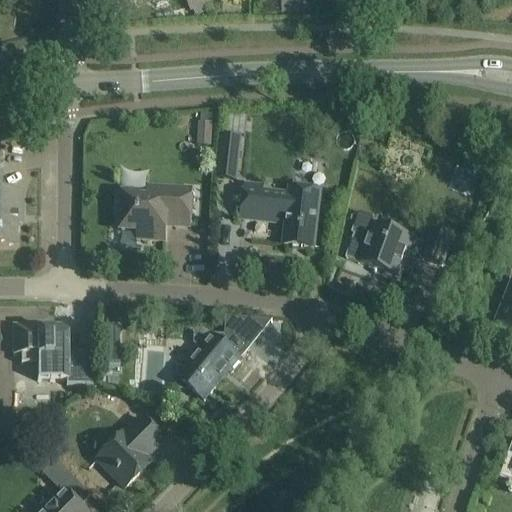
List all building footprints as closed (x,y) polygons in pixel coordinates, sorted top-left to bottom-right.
[(105,0),(92,0),(93,13),(106,12),(105,0)] [(215,3),(213,0),(185,0),(192,13),(215,3)] [(310,0),(282,0),(283,12),(311,11),(310,0)] [(198,124),(197,146),(210,147),(212,125),(212,116),(201,116),(201,125),(198,124)] [(221,137),(216,179),(235,181),(239,139),(221,137)] [(501,154),(511,159),(511,157),(511,145),(506,143),(501,154)] [(314,252),(320,195),(288,192),(287,196),(263,193),(264,189),(245,187),(242,221),(259,223),(259,215),(288,219),(284,248),(314,252)] [(117,225),(122,225),(121,233),(137,234),(137,242),(166,244),(168,220),(192,221),(193,191),(148,189),(148,197),(119,195),(117,225)] [(0,248),(17,248),(17,216),(21,216),(21,194),(0,194),(0,248)] [(346,260),(358,265),(400,280),(408,256),(442,269),(453,238),(433,231),(428,245),(372,225),(367,241),(354,236),(346,260)] [(453,252),(447,267),(459,271),(464,256),(453,252)] [(511,283),(503,305),(496,324),(511,330),(511,283)] [(239,333),(241,335),(253,321),(229,319),(227,332),(239,333)] [(12,342),(12,357),(21,357),(21,364),(38,364),(38,375),(38,382),(53,383),(66,382),(66,388),(96,388),(95,374),(95,354),(94,354),(94,358),(67,358),(67,328),(37,328),(37,333),(21,333),(21,342),(12,342)] [(118,368),(118,334),(100,334),(100,368),(118,368)] [(231,375),(241,362),(238,359),(247,348),(248,349),(249,347),(237,338),(215,336),(214,337),(213,339),(210,336),(200,348),(204,352),(189,370),(177,370),(175,392),(192,393),(205,403),(215,390),(214,388),(230,374),(231,375)] [(129,402),(97,388),(79,398),(115,415),(129,402)] [(125,491),(151,465),(146,459),(162,443),(141,421),(124,437),(122,436),(96,461),(125,491)] [(43,431),(36,432),(32,433),(33,444),(45,443),(43,431)] [(43,455),(35,462),(44,471),(51,464),(43,455)] [(45,511),(81,511),(79,509),(90,498),(55,462),(43,474),(64,494),(45,511)]
